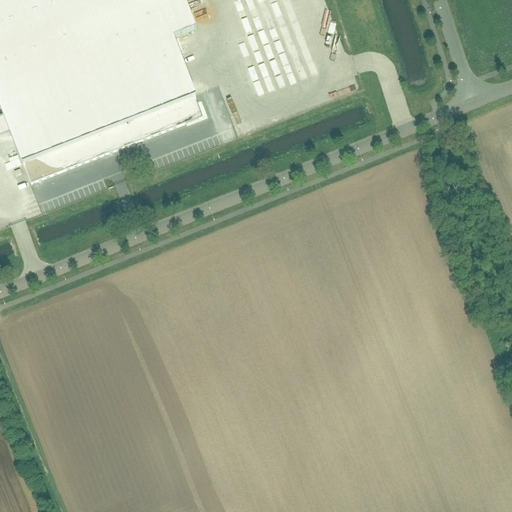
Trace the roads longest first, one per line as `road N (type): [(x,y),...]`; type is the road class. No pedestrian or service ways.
road 1 (tertiary): [(0,294),(472,102)]
road 2 (track): [(0,344),(64,511)]
